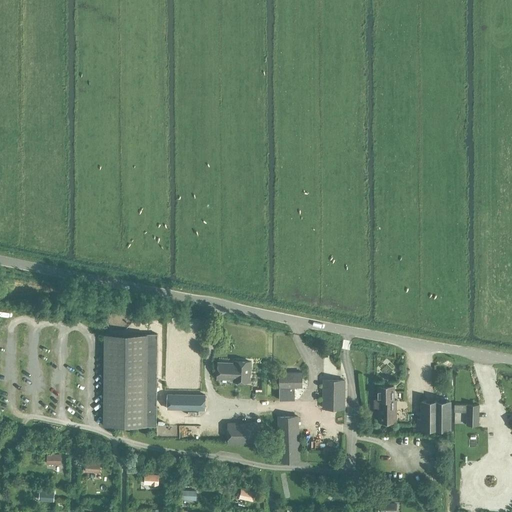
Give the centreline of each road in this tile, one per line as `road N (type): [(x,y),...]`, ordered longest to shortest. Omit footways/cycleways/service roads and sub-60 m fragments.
road 1 (tertiary): [(0,261),(511,361)]
road 2 (unknown): [(297,320),(311,376),(301,406),(207,413)]
